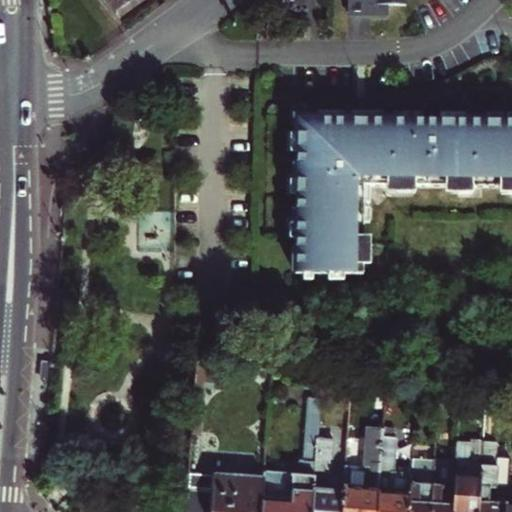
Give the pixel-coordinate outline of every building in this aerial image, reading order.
[(102,0),(113,16),(131,3),(128,0),(102,0)] [(346,0),(346,11),(386,12),(387,5),(405,5),(404,0),(346,0)] [(511,123),(408,120),(295,117),(292,275),(358,276),(360,187),(511,189),(511,123)] [(263,471),(262,477),(259,511),(309,511),(315,437),(317,402),(307,401),(302,460),(305,461),(304,473),(263,471)] [(374,511),(380,437),(381,428),(364,427),(361,467),(343,465),(342,471),(338,511),(374,511)] [(338,511),(342,471),(330,471),(332,438),(315,437),(309,511),(338,511)] [(405,511),(408,473),(392,472),(394,438),(380,437),(374,511),(405,511)] [(454,442),(453,457),(448,511),(474,511),(477,460),(465,459),(466,443),(454,442)] [(499,511),(500,502),(501,486),(490,485),(492,467),(487,467),(488,443),(478,442),(477,460),(474,511),(499,511)] [(448,511),(453,457),(431,456),(431,460),(426,511),(448,511)] [(409,458),(408,473),(405,511),(426,511),(431,460),(409,458)] [(195,467),(187,466),(184,511),(259,511),(262,477),(195,472),(195,467)] [(511,511),(511,503),(500,502),(499,511),(511,511)]
